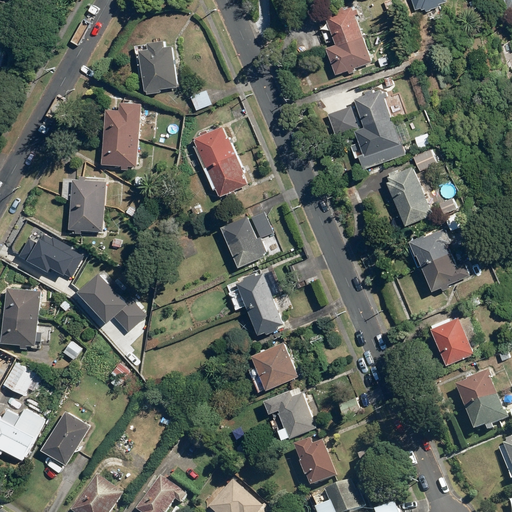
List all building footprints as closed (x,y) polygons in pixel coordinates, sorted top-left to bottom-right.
[(415,0),(418,9),(424,7),(425,11),(453,2),(451,0),(415,0)] [(355,5),(329,14),(340,42),(329,46),(340,74),(376,61),(355,5)] [(1,16),(0,15),(0,81),(10,51),(4,49),(15,15),(2,11),(1,16)] [(151,48),(142,49),(148,90),(180,85),(174,45),(168,46),(167,40),(150,42),(151,48)] [(386,87),(358,97),(368,126),(358,129),(367,152),(362,154),(367,168),(409,153),(386,87)] [(209,90),(194,95),(198,106),(213,100),(209,90)] [(109,108),(106,163),(140,165),(144,103),(123,102),(123,109),(109,108)] [(225,124),(197,136),(222,196),(250,184),(225,124)] [(419,137),(423,149),(439,143),(435,132),(419,137)] [(435,148),(417,156),(423,170),(441,162),(435,148)] [(394,179),(391,181),(409,225),(437,213),(416,165),(392,175),(394,179)] [(74,202),(72,228),(106,230),(109,180),(76,178),(76,179),(66,178),(65,197),(74,202)] [(459,196),(442,203),(447,213),(463,207),(459,196)] [(266,210),(253,216),(263,237),(276,231),(266,210)] [(249,213),(224,223),(242,266),(267,256),(266,252),(268,251),(262,237),(260,238),(249,213)] [(429,234),(415,240),(421,254),(422,254),(437,290),(475,274),(470,263),(462,266),(452,243),(455,241),(449,226),(429,235),(429,234)] [(51,279),(50,282),(80,285),(83,246),(54,244),(53,259),(44,258),(42,278),(51,279)] [(248,279),(241,281),(262,333),(269,330),(270,333),(282,328),(281,325),(287,323),(267,272),(259,275),(258,272),(247,276),(248,279)] [(10,286),(5,342),(38,345),(43,290),(10,286)] [(462,316),(436,328),(451,364),(478,353),(462,316)] [(73,340),(66,351),(77,358),(84,347),(73,340)] [(286,341),(255,354),(260,365),(252,368),(262,390),(270,387),(270,389),(301,375),(286,341)] [(511,348),(502,353),(505,362),(511,359),(511,348)] [(19,361),(6,383),(27,394),(39,372),(19,361)] [(492,372),(460,385),(479,431),(511,417),(492,372)] [(293,389),(268,399),(273,412),(282,408),(289,426),(281,429),(285,439),(294,435),(294,437),(319,427),(305,391),(296,395),(293,389)] [(358,396),(343,403),(349,415),(364,409),(358,396)] [(9,408),(4,418),(1,416),(0,416),(0,447),(0,448),(2,445),(27,458),(47,418),(27,407),(23,416),(9,408)] [(68,410),(45,448),(70,463),(93,425),(68,410)] [(128,436),(119,448),(127,454),(136,442),(128,436)] [(315,444),(313,438),(298,445),(315,486),(340,476),(325,440),(315,444)] [(379,447),(362,455),(367,466),(384,459),(379,447)] [(99,474),(74,511),(75,511),(113,511),(127,493),(99,474)] [(144,511),(169,511),(178,499),(185,503),(191,494),(163,475),(140,509),(144,511)] [(334,502),(320,508),(321,511),(357,511),(370,506),(362,488),(359,489),(354,479),(329,490),(334,502)] [(237,481),(209,511),(276,511),(266,503),(265,505),(237,481)] [(401,511),(398,502),(378,509),(379,511),(401,511)]
